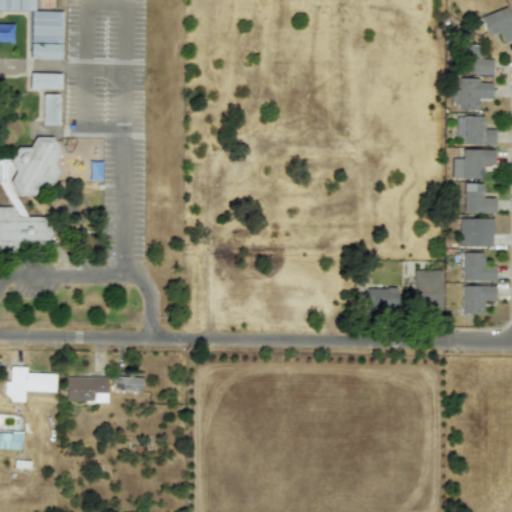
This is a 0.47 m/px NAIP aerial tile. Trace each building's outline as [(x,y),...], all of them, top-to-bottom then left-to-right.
[(59,59),(60,11),(33,10),(32,0),(0,0),(0,9),(29,10),(28,42),(28,59),(59,59)] [(498,31),(502,42),(511,38),(511,26),(505,7),(478,17),(486,36),(498,31)] [(491,59),(478,58),(479,44),(459,43),(457,71),(490,73),(491,59)] [(59,73),(28,72),(27,88),(58,89),(59,73)] [(450,89),(449,108),(476,109),(476,98),(489,98),(490,82),(477,82),(477,78),(457,77),(457,89),(450,89)] [(56,125),(57,94),(41,94),(40,125),(56,125)] [(493,129),(482,129),(482,116),(453,116),(454,136),(461,136),(461,144),(493,143),(493,129)] [(0,183),(7,199),(8,207),(12,207),(17,216),(25,215),(15,196),(28,195),(56,182),(56,147),(50,136),(31,137),(31,146),(12,147),(12,156),(0,156),(0,183)] [(451,158),(450,177),(480,178),(481,164),(493,164),(493,150),(461,149),(460,158),(451,158)] [(493,213),(493,198),(480,197),(481,183),(462,183),(462,212),(493,213)] [(13,216),(13,207),(0,206),(0,248),(48,249),(49,217),(13,216)] [(457,246),(491,245),(491,218),(457,218),(457,246)] [(493,280),(493,265),(481,266),(481,252),(461,252),(461,280),(493,280)] [(440,270),(412,270),(412,309),(439,310),(440,270)] [(460,313),(480,313),(481,300),(493,300),(493,286),(461,285),(460,313)] [(395,288),(365,288),(364,310),(395,311),(395,288)] [(25,372),(25,366),(8,365),(7,382),(4,382),(3,401),(21,401),(22,391),(53,392),(54,373),(25,372)] [(64,376),(64,402),(106,402),(106,377),(64,376)] [(112,390),(140,391),(140,376),(112,376),(112,390)]
